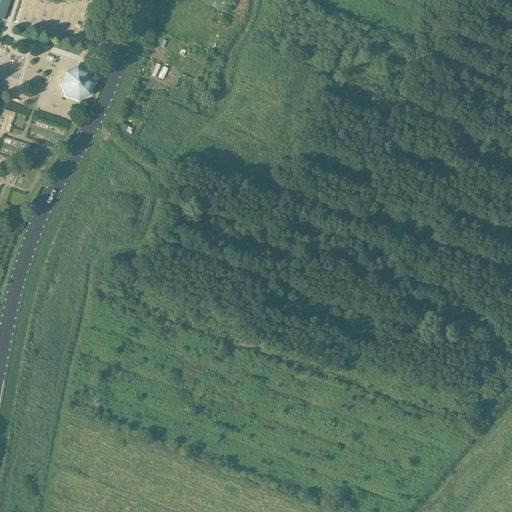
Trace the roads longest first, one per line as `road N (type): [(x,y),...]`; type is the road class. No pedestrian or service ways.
road 1 (track): [(41,511),(89,263),(96,253),(140,242),(153,218),(158,177),(227,97),(260,0)]
road 2 (secondary): [(0,364),(35,227),(101,107),(136,0)]
